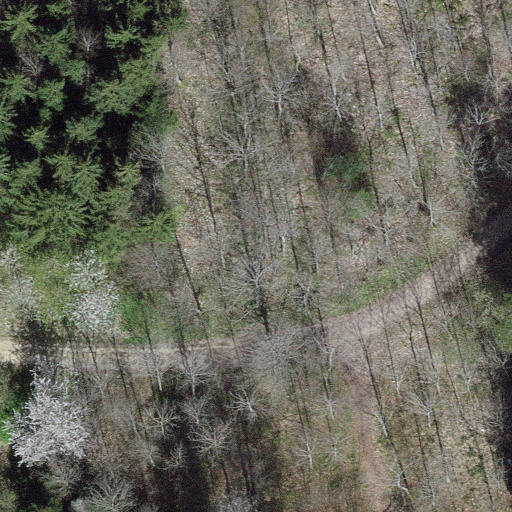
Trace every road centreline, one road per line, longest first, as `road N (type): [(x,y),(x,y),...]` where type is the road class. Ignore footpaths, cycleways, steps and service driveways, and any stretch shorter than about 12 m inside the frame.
road 1 (track): [(0,341),(213,350),(362,330)]
road 2 (track): [(362,330),(511,210)]
